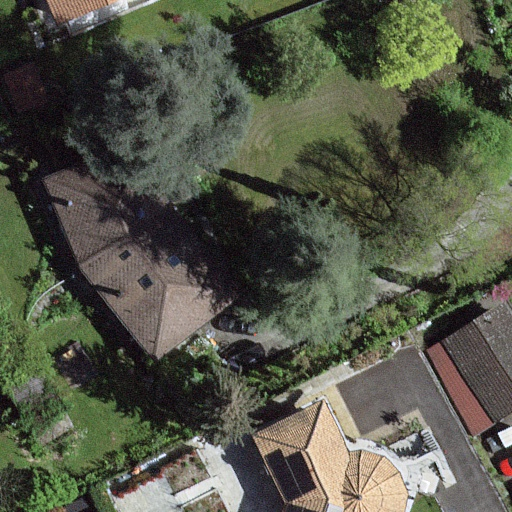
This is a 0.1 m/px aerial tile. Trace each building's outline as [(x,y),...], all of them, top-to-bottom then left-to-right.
[(53,0),(61,18),(105,0),(53,0)] [(202,321),(235,297),(173,226),(167,206),(184,201),(155,138),(49,178),(82,263),(158,354),(202,321)] [(478,429),(511,408),(511,310),(507,303),(429,351),(478,429)] [(383,457),(372,454),(362,451),(356,452),(350,452),(344,442),(323,402),(259,435),(289,502),(285,511),(404,511),(405,503),(407,492),(402,483),(398,473),(395,469),(391,465),(383,457)] [(404,511),(443,511),(441,508),(417,458),(411,461),(395,469),(398,473),(402,483),(407,492),(405,503),(404,511)]
